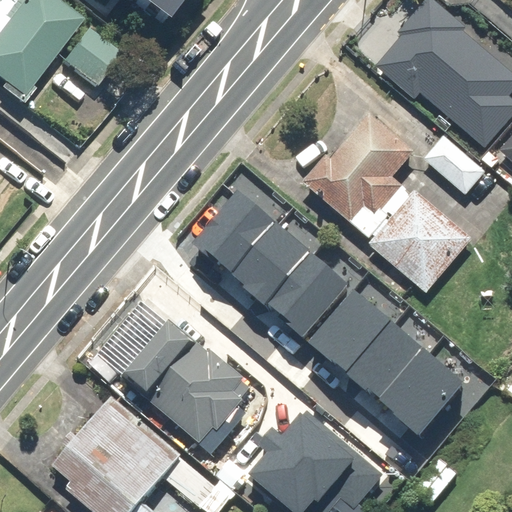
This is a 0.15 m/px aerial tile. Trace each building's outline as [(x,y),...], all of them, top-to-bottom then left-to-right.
[(41,0),(24,0),(0,32),(0,84),(19,99),(75,24),(41,0)] [(132,0),(166,25),(184,0),(132,0)] [(511,65),(433,0),(428,0),(375,64),(417,99),(427,87),(488,138),(511,109),(511,65)] [(126,54),(91,29),(67,63),(102,87),(126,54)] [(412,160),(366,121),(306,191),(352,230),(412,160)] [(484,176),(445,143),(426,165),(466,198),(484,176)] [(511,145),(501,160),(511,167),(511,145)] [(243,194),(198,246),(236,278),(280,226),(243,194)] [(414,198),(368,251),(422,297),(468,244),(414,198)] [(280,226),(236,278),(273,309),(317,257),(280,226)] [(317,257),(273,309),(309,340),(354,287),(317,257)] [(360,288),(316,341),(353,372),(398,320),(360,288)] [(398,320),(353,372),(390,404),(435,351),(398,320)] [(167,327),(121,383),(199,445),(244,389),(167,327)] [(435,351),(390,404),(427,434),(471,382),(435,351)] [(140,511),(136,508),(177,462),(112,404),(51,474),(94,511),(140,511)] [(270,453),(249,478),(290,511),(335,511),(347,498),(358,507),(389,470),(312,406),(288,435),(278,427),(261,446),(270,453)] [(464,471),(446,457),(420,489),(437,503),(464,471)]
